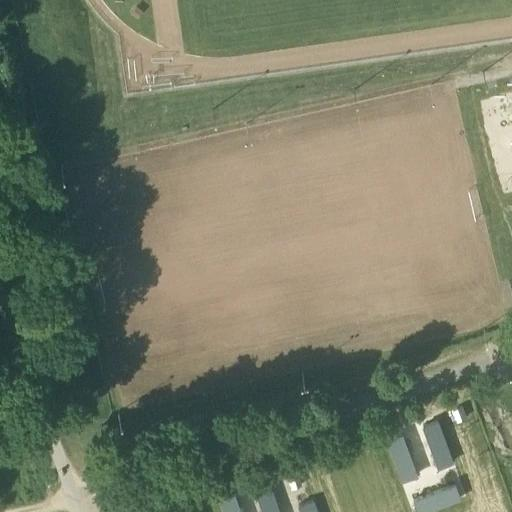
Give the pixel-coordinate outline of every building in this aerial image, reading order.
[(461,406),(452,409),(456,421),(465,417),(461,406)] [(437,420),(422,426),(437,467),(452,461),(437,420)] [(401,433),(386,439),(401,480),(416,475),(401,433)] [(295,484),(291,472),(281,476),(285,487),(295,484)] [(273,511),(263,482),(247,488),(255,511),(273,511)] [(454,483),(412,499),(417,511),(422,511),(459,498),(454,483)] [(235,511),(229,495),(213,500),(217,511),(235,511)] [(312,511),(308,500),(292,506),(294,511),(312,511)]
